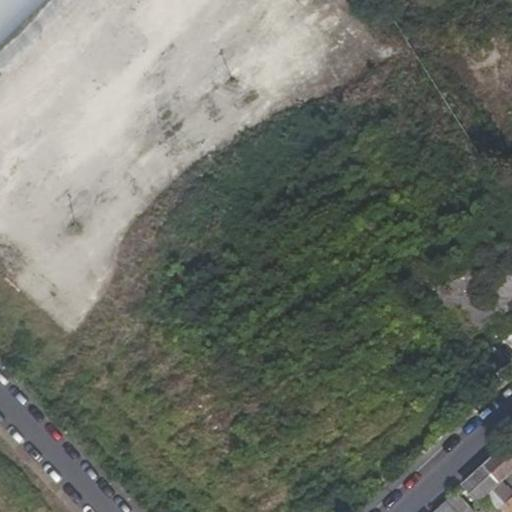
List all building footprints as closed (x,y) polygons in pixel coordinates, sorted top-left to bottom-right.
[(0,0),(0,43),(44,0),(0,0)] [(511,0),(449,0),(448,1),(473,37),(511,10),(511,0)] [(511,92),(511,57),(511,58),(498,36),(449,64),(477,112),(511,92)] [(511,125),(475,149),(489,173),(511,158),(511,125)] [(511,158),(489,173),(511,208),(511,158)] [(511,472),(511,443),(465,486),(479,502),(511,472)] [(474,511),(457,493),(435,511),(474,511)]
